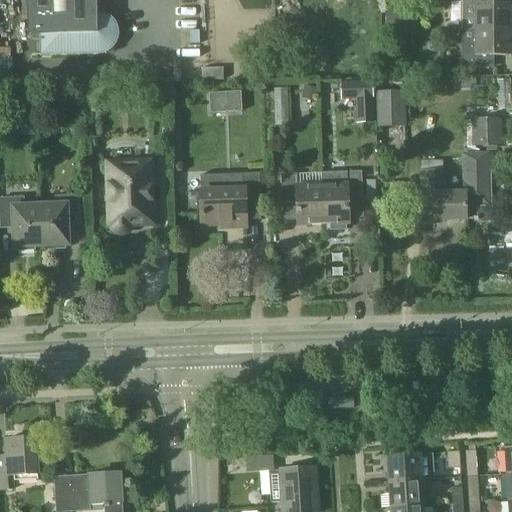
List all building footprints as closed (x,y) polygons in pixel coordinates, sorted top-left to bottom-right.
[(33,56),(99,55),(101,55),(104,54),(106,53),(108,52),(111,51),(113,49),(114,47),(116,45),(117,43),(118,41),(119,38),(119,36),(120,33),(119,31),(119,28),(118,26),(117,23),(115,21),(114,19),(112,18),(110,16),(108,15),(105,14),(103,13),(100,13),(98,13),(97,0),(27,0),(28,35),(40,35),(41,55),(33,55),(33,56)] [(462,0),(462,30),(511,30),(511,5),(488,5),(487,0),(462,0)] [(511,30),(462,30),(462,69),(488,69),(488,56),(511,56),(511,30)] [(357,123),(373,123),(371,81),(341,82),(342,100),(356,99),(357,123)] [(403,124),(403,91),(377,91),(376,124),(403,124)] [(499,119),(475,120),(476,146),(500,145),(499,119)] [(110,224),(111,224),(111,226),(112,227),(113,229),(114,230),(115,232),(116,233),(118,234),(120,234),(121,234),(123,234),(125,234),(127,233),(128,232),(130,231),(131,230),(132,228),(132,227),(133,225),(133,223),(153,222),(153,233),(154,233),(151,146),(145,147),(145,143),(144,143),(145,163),(108,164),(110,224)] [(463,155),(464,193),(464,206),(466,206),(466,219),(474,219),(474,217),(478,217),(478,222),(485,222),(487,222),(489,221),(490,221),(492,220),(493,218),(494,217),(495,215),(496,214),(496,212),(496,210),(496,204),(489,204),(489,172),(491,172),(490,154),(463,155)] [(466,220),(466,219),(466,206),(464,206),(464,193),(444,193),(443,172),(442,161),(421,162),(422,172),(422,195),(434,195),(435,221),(466,220)] [(361,172),(337,173),(338,185),(322,186),(323,225),(330,225),(330,231),(346,230),(346,224),(349,224),(349,219),(348,199),(362,198),(362,190),(361,172)] [(243,174),(244,190),(201,191),(202,226),(231,225),(231,228),(247,228),(246,201),(260,200),(260,174),(243,174)] [(298,226),(323,225),(322,186),(298,187),(297,174),(281,175),(282,201),(297,201),(298,226)] [(56,206),(40,206),(42,246),(49,246),(49,249),(65,249),(65,245),(69,245),(68,222),(81,221),(80,196),(55,197),(56,206)] [(42,246),(40,206),(24,207),(24,198),(0,199),(0,213),(1,225),(14,224),(15,248),(18,247),(19,251),(34,250),(34,247),(42,246)] [(35,438),(5,440),(6,456),(0,456),(0,489),(15,489),(14,476),(38,474),(35,438)] [(465,452),(466,468),(477,467),(476,451),(465,452)] [(448,469),(460,468),(459,452),(447,453),(448,469)] [(433,455),(420,456),(386,458),(388,484),(422,481),(435,481),(433,455)] [(318,511),(316,469),(280,471),(282,511),(318,511)] [(123,511),(123,503),(124,503),(122,474),(105,475),(105,479),(56,482),(57,511),(65,511),(74,511),(74,506),(104,504),(104,511),(123,511)] [(388,484),(389,508),(424,506),(422,481),(388,484)] [(467,487),(469,503),(479,503),(478,487),(467,487)] [(451,488),(452,504),(463,504),(462,488),(451,488)] [(479,511),(479,503),(469,503),(469,511),(479,511)]
